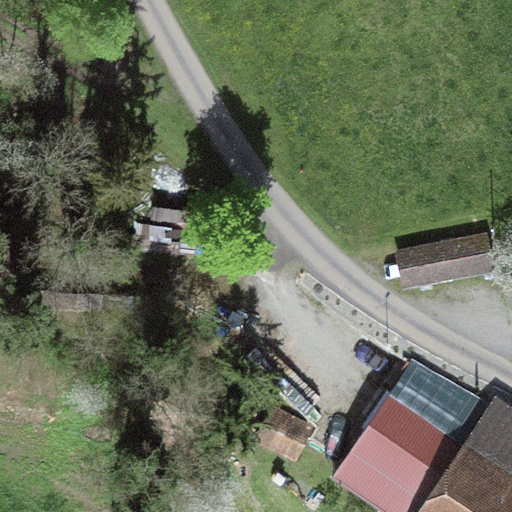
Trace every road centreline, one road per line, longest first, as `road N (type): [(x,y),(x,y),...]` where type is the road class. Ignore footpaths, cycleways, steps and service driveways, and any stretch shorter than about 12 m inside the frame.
road 1 (unclassified): [(138,0),(225,136),(312,246),(511,375)]
road 2 (track): [(312,246),(200,280),(0,264)]
